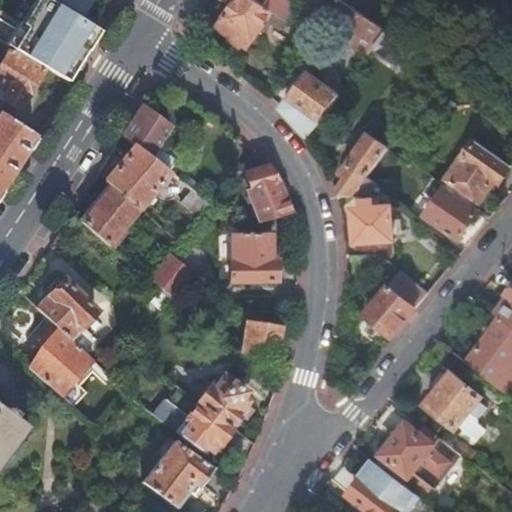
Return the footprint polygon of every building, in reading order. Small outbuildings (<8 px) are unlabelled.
[(87,54),(100,32),(78,19),(47,0),(36,0),(21,25),(20,26),(26,29),(12,51),(43,69),(66,83),(67,84),(72,75),(76,68),(74,66),(78,59),(83,51),(87,54)] [(47,0),(78,19),(89,0),(47,0)] [(279,18),(275,15),(263,8),(251,0),(226,0),(234,4),(217,29),(247,48),(260,29),(263,31),(265,30),(271,22),(275,25),(279,18)] [(285,22),(294,9),(280,0),(268,0),(263,8),(275,15),(279,18),(285,22)] [(377,27),(336,0),(327,15),(356,35),(349,46),(366,58),(374,47),(385,33),(377,27)] [(394,0),(377,27),(385,33),(400,42),(426,0),(394,0)] [(12,51),(26,29),(20,26),(21,25),(19,24),(5,47),(12,51)] [(400,42),(385,33),(374,47),(376,52),(398,68),(406,66),(416,73),(417,71),(423,77),(427,72),(436,78),(442,71),(400,42)] [(12,51),(5,47),(0,43),(0,64),(0,102),(18,113),(43,69),(12,51)] [(308,76),(282,111),(289,117),(307,138),(338,96),(308,76)] [(140,107),(121,137),(133,146),(149,159),(159,143),(168,128),(140,107)] [(0,189),(14,167),(15,167),(20,159),(23,155),(23,154),(33,138),(0,116),(0,189)] [(335,191),(337,199),(386,196),(366,180),(387,150),(367,136),(341,174),(345,177),(335,191)] [(499,186),(511,167),(475,141),(446,182),(479,205),(494,183),(499,186)] [(178,157),(159,143),(149,159),(168,173),(178,157)] [(104,182),(109,186),(139,211),(145,204),(149,207),(154,202),(150,198),(169,174),(168,173),(149,159),(133,146),(104,182)] [(258,224),(290,215),(285,199),(278,184),(267,166),(266,165),(253,151),(239,169),(244,172),(245,176),(242,180),(244,186),(250,188),(251,191),(246,193),(258,224)] [(459,242),(480,213),(434,181),(421,200),(431,206),(423,218),(459,242)] [(109,186),(80,221),(108,247),(139,211),(109,186)] [(355,212),(357,243),(392,241),(390,210),(374,211),(373,202),(361,202),(362,212),(355,212)] [(270,261),(271,235),(232,235),(232,261),(230,262),(230,282),(277,283),(276,262),(270,261)] [(357,243),(357,258),(380,258),(389,263),(393,259),(392,241),(357,243)] [(167,257),(147,280),(172,302),(192,278),(167,257)] [(357,258),(354,259),(354,275),(377,275),(381,271),(391,279),(397,270),(389,263),(380,258),(357,258)] [(392,340),(429,295),(401,273),(365,317),(392,340)] [(58,330),(69,341),(97,313),(64,281),(62,283),(58,279),(47,291),(50,295),(36,309),(58,330)] [(511,290),(507,297),(511,300),(511,302),(500,319),(511,327),(511,290)] [(511,327),(500,319),(466,363),(469,366),(506,396),(511,387),(511,327)] [(282,327),(246,321),(240,355),(271,361),(274,346),(278,347),(282,327)] [(58,397),(91,363),(69,341),(58,330),(42,347),(46,350),(27,369),(48,388),(58,397)] [(466,363),(466,364),(441,344),(434,352),(429,358),(451,375),(425,405),(456,431),(458,429),(479,403),(481,400),(458,381),(469,366),(466,363)] [(136,354),(129,349),(105,375),(110,380),(111,381),(136,354)] [(91,363),(58,397),(72,409),(86,394),(77,385),(91,372),(105,385),(110,380),(105,375),(95,367),(91,363)] [(197,403),(231,429),(242,413),(240,410),(246,403),(247,401),(241,397),(245,393),(222,376),(216,385),(212,382),(197,403)] [(166,400),(153,417),(202,454),(206,449),(210,452),(212,451),(217,444),(220,446),(232,429),(231,429),(197,403),(178,388),(168,402),(166,400)] [(487,410),(479,403),(458,429),(462,431),(460,438),(471,447),(484,431),(477,425),(477,421),(487,410)] [(0,454),(13,437),(23,423),(15,418),(18,414),(8,408),(6,411),(0,406),(0,454)] [(419,435),(405,423),(395,436),(397,438),(381,457),(409,479),(413,474),(433,490),(439,482),(440,482),(445,480),(449,475),(452,470),(454,464),(459,457),(462,459),(463,458),(441,440),(435,447),(419,435)] [(441,440),(425,428),(419,435),(435,447),(441,440)] [(24,445),(13,437),(0,454),(0,466),(5,470),(24,445)] [(199,489),(212,472),(173,443),(142,485),(175,510),(194,485),(199,489)] [(377,511),(401,511),(415,496),(376,464),(353,492),(377,511)] [(409,479),(429,494),(433,490),(413,474),(409,479)]
